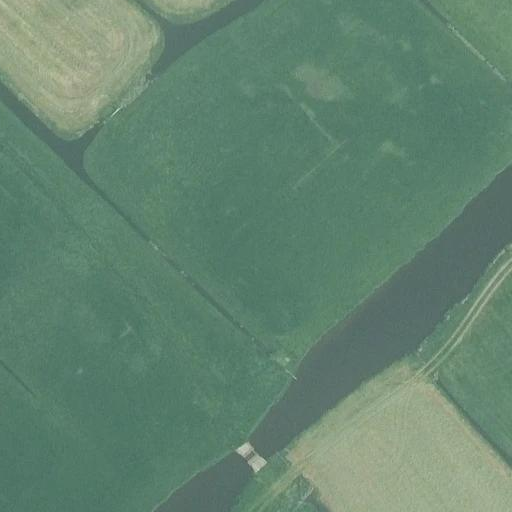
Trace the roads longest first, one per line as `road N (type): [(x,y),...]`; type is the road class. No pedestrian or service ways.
road 1 (track): [(279,489),(115,267),(0,144)]
road 2 (track): [(265,511),(279,489),(450,360),(511,269)]
